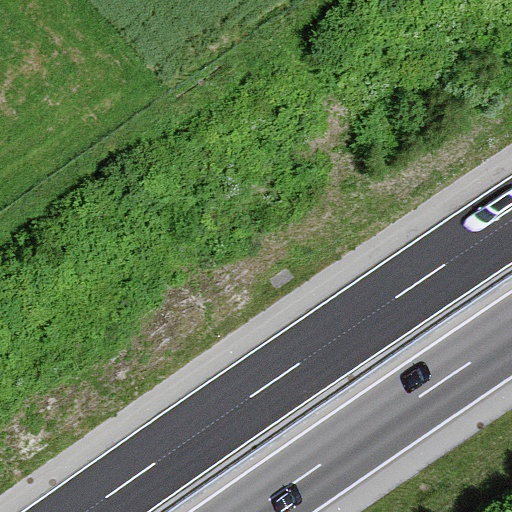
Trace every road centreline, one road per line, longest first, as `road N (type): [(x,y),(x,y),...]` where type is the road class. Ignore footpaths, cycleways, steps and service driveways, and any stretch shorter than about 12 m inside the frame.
road 1 (motorway): [(511,219),(84,511)]
road 2 (motorway): [(252,511),(511,333)]
